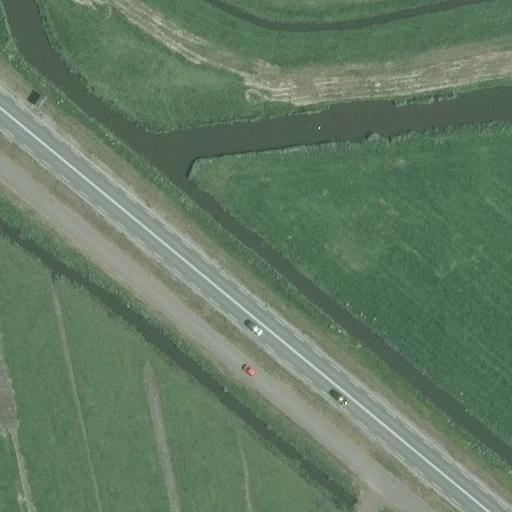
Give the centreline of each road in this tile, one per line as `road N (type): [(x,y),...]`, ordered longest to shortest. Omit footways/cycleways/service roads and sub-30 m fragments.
road 1 (primary): [(486,511),(0,106)]
road 2 (unclassified): [(0,166),(420,511)]
